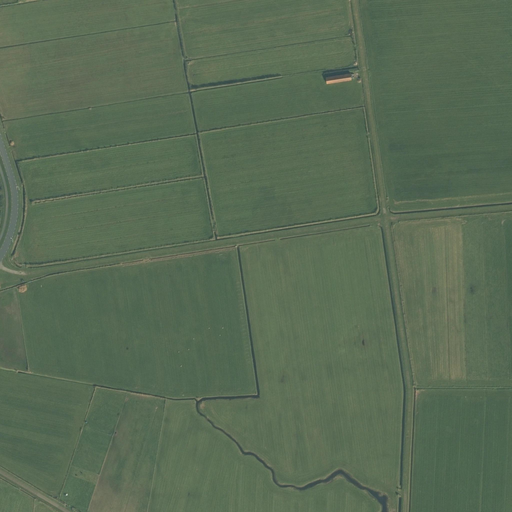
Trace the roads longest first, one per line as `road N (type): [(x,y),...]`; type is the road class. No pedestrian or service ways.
road 1 (track): [(511,208),(273,233),(23,275),(0,267)]
road 2 (track): [(355,0),(411,388),(405,511)]
